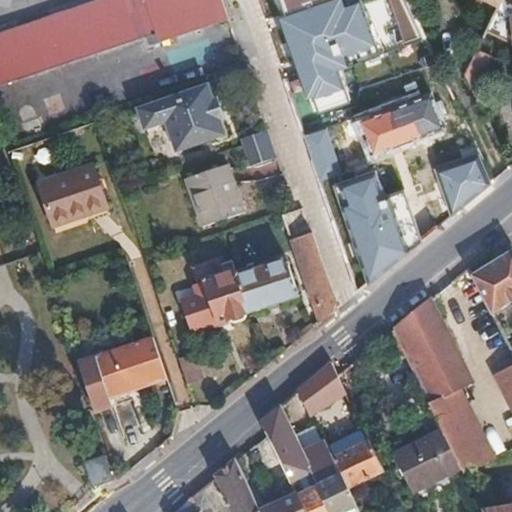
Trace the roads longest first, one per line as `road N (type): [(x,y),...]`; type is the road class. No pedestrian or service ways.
road 1 (residential): [(241,0),(360,321)]
road 2 (tertiary): [(360,321),(125,511)]
road 3 (tertiary): [(511,199),(360,321)]
